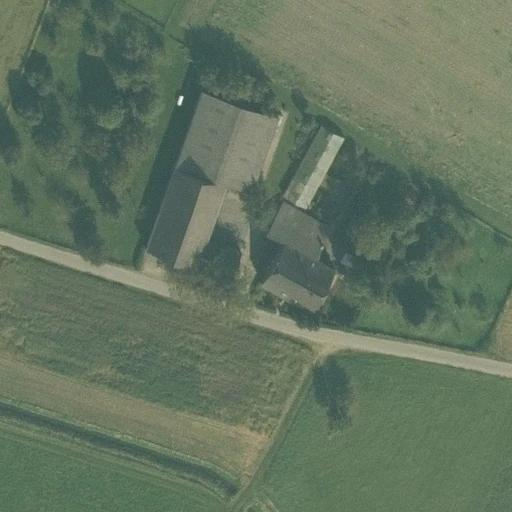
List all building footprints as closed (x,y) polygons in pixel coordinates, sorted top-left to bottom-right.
[(174,163),(249,189),(276,114),(232,98),(237,83),(206,72),(201,87),(174,163)] [(281,195),(305,208),(343,137),(319,124),(281,195)] [(240,251),(204,239),(224,181),(174,164),(145,246),(196,263),(232,274),(240,251)] [(265,230),(271,234),(287,206),(281,202),(265,230)] [(282,240),(314,256),(325,238),(319,234),(323,226),(287,206),(271,234),(282,240)] [(319,234),(325,238),(329,230),(323,226),(319,234)] [(259,281),(310,310),(333,268),(314,256),(282,240),(259,281)]
